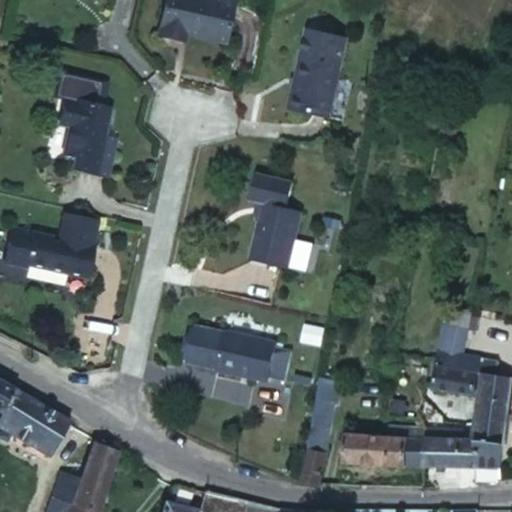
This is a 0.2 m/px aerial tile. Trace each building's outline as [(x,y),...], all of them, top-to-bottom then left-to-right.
[(238,6),(214,0),(171,0),(162,39),(192,47),(194,41),(228,49),(238,6)] [(306,30),(299,59),(288,109),(327,117),(345,39),(306,30)] [(86,91),(83,106),(102,110),(105,95),(86,91)] [(83,106),(75,104),(70,126),(81,129),(76,155),(89,158),(85,175),(114,182),(122,145),(111,142),(117,113),(102,110),(83,106)] [(295,273),(308,214),(294,211),(299,185),(262,178),(256,204),(265,206),(271,207),(268,221),(258,265),(295,273)] [(268,221),(271,207),(265,206),(262,220),(268,221)] [(63,243),(19,233),(11,271),(50,279),(52,272),(90,280),(98,246),(95,245),(99,226),(68,219),(63,243)] [(481,317),(455,313),(452,334),(463,335),(464,331),(478,332),(481,317)] [(463,335),(461,349),(475,351),(478,332),(464,331),(463,335)] [(199,332),(192,368),(221,374),(221,375),(274,385),(275,380),(280,351),(281,346),(229,337),(228,338),(199,332)] [(463,335),(452,334),(450,348),(461,349),(463,335)] [(511,357),(461,349),(460,359),(484,363),(489,364),(482,437),(511,439),(511,434),(511,357)] [(295,353),(280,351),(275,380),(290,383),(295,353)] [(460,359),(448,358),(444,382),(481,387),(484,363),(460,359)] [(327,373),(314,444),(336,448),(350,378),(327,373)] [(21,391),(0,378),(0,410),(9,416),(21,391)] [(78,421),(21,391),(9,416),(2,428),(57,456),(78,421)] [(355,456),(437,458),(437,436),(399,428),(398,433),(355,433),(355,456)] [(482,437),(437,436),(437,458),(482,459),(482,453),(482,437)] [(511,445),(511,439),(482,437),(482,453),(482,459),(511,458),(511,445)] [(105,511),(121,448),(94,442),(85,486),(79,511),(105,511)] [(336,448),(314,444),(307,478),(331,481),(336,448)] [(511,458),(482,459),(482,470),(511,469),(511,458)] [(79,511),(85,486),(69,483),(62,511),(79,511)]
